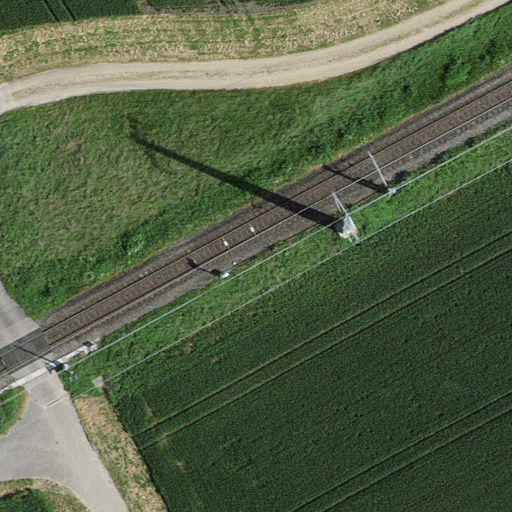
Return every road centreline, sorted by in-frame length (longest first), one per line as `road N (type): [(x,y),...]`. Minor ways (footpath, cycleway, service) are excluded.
road 1 (track): [(0,99),(47,81),(239,75),(329,63),(476,0)]
road 2 (track): [(0,308),(113,511)]
